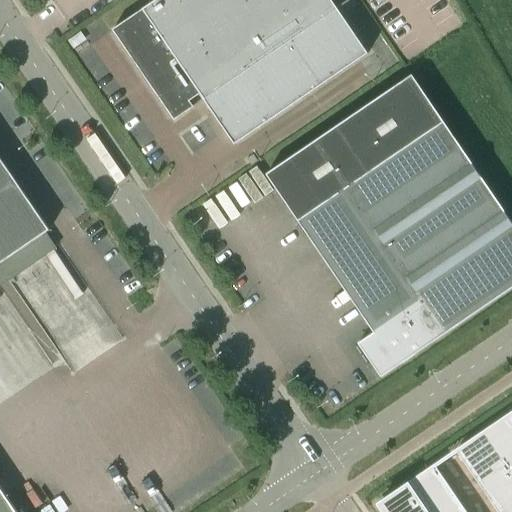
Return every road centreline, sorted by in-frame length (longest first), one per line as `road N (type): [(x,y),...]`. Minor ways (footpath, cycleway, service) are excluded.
road 1 (unclassified): [(317,477),(0,13)]
road 2 (unclassified): [(317,477),(511,341)]
